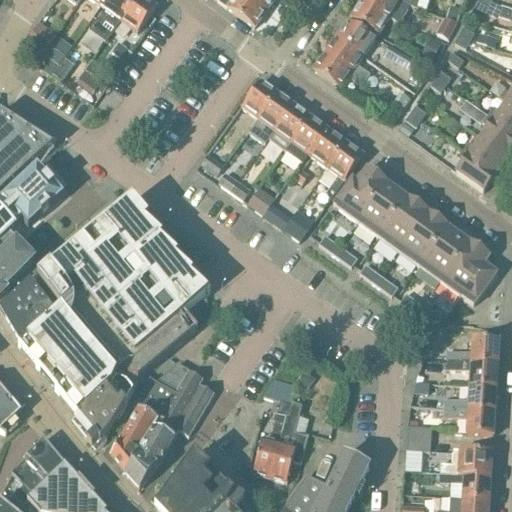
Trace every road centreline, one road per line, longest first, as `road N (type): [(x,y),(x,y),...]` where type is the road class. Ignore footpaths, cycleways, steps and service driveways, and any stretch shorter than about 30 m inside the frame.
road 1 (residential): [(382,511),(387,365),(0,81)]
road 2 (residential): [(271,65),(511,235)]
